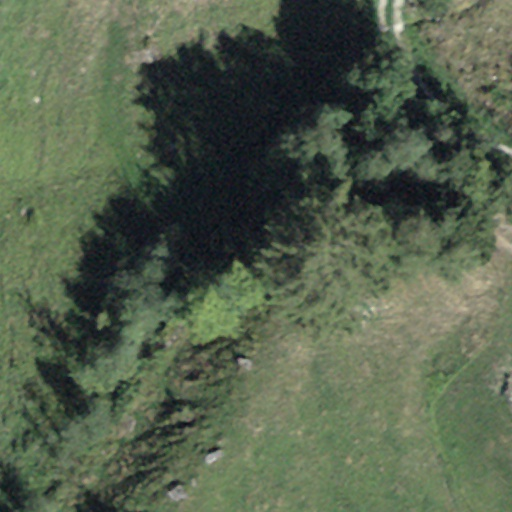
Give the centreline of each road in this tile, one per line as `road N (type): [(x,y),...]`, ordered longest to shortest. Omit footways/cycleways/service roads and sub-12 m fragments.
road 1 (track): [(511,257),(411,203),(198,212),(128,175),(89,88),(113,0)]
road 2 (track): [(389,0),(382,33),(413,92),(511,157)]
